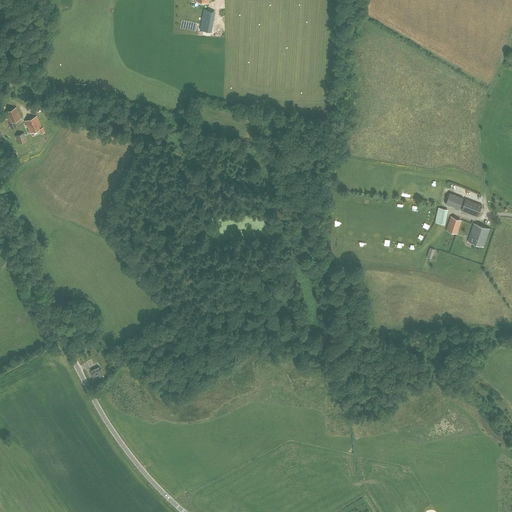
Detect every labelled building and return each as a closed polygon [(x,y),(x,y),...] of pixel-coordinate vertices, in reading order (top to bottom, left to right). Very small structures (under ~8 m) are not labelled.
[(10,123),(14,121),(22,118),(17,107),(5,112),(10,123)] [(43,127),(42,127),(37,115),(25,121),(30,133),(39,130),(41,133),(45,132),(43,127)] [(15,135),(18,144),(27,141),(24,133),(15,135)] [(38,159),(33,150),(25,154),(29,163),(38,159)] [(450,192),(446,203),(459,209),(464,198),(450,192)] [(478,216),(482,205),(465,198),(461,209),(478,216)] [(462,220),(451,216),(446,230),(457,234),(462,220)] [(483,249),(486,240),(474,237),(471,245),(483,249)] [(430,247),(427,256),(432,259),(435,249),(430,247)] [(384,348),(384,339),(374,339),(374,348),(384,348)] [(103,374),(101,369),(100,369),(99,366),(91,370),(92,373),(92,374),(94,379),(94,378),(94,379),(103,374)]
